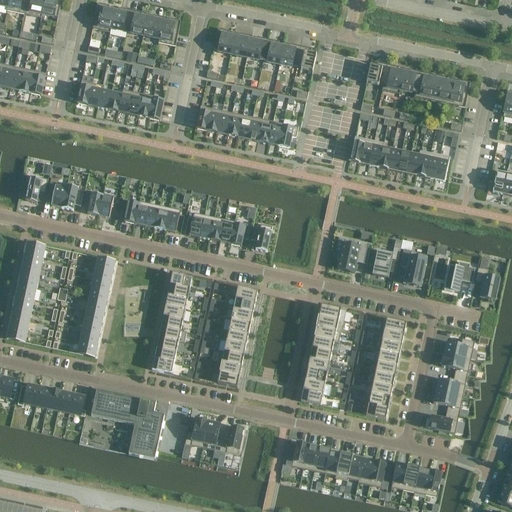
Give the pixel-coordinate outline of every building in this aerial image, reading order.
[(0,0),(0,6),(7,8),(8,0),(0,0)] [(8,0),(7,8),(6,12),(23,16),(26,0),(8,0)] [(26,0),(23,16),(41,20),(42,16),(44,0),(26,0)] [(44,0),(42,16),(57,19),(61,0),(44,0)] [(98,5),(92,31),(109,34),(114,13),(108,11),(109,7),(98,5)] [(114,13),(109,34),(110,34),(111,30),(126,34),(131,12),(120,10),(119,14),(114,13)] [(131,12),(126,34),(143,37),(146,20),(141,18),(142,14),(131,12)] [(146,20),(143,37),(158,40),(163,23),(164,19),(153,16),(152,21),(146,20)] [(163,23),(158,40),(158,41),(157,44),(175,48),(181,22),(169,20),(168,24),(163,23)] [(218,30),(213,50),(219,51),(218,53),(231,56),(234,38),(228,37),(229,33),(218,30)] [(234,38),(231,56),(247,59),(251,42),(252,37),(240,35),(239,39),(234,38)] [(42,38),(40,44),(51,46),(53,40),(42,38)] [(251,42),(247,59),(263,63),(269,41),(257,38),(256,43),(251,42)] [(269,41),(263,63),(280,66),(284,49),(277,47),(278,43),(269,41)] [(284,49),(280,66),(291,69),(291,67),(297,68),(302,48),(289,45),(288,50),(284,49)] [(39,54),(50,56),(51,50),(41,47),(39,54)] [(88,48),(87,54),(98,56),(99,50),(88,48)] [(302,48),(297,68),(301,69),(300,71),(312,73),(316,56),(310,54),(311,50),(302,48)] [(127,53),(125,62),(136,65),(138,58),(138,55),(127,53)] [(161,64),(159,69),(170,72),(171,66),(161,64)] [(464,110),(470,84),(458,81),(457,86),(446,83),(447,79),(436,77),(435,81),(430,80),(431,76),(409,71),(408,75),(397,73),(398,69),(377,64),(376,68),(370,67),(366,85),(378,87),(378,85),(383,86),(381,92),(399,96),(400,92),(415,95),(414,99),(464,110)] [(0,84),(0,88),(9,91),(14,69),(4,67),(0,84)] [(9,91),(20,93),(24,71),(14,69),(9,91)] [(20,93),(30,95),(35,73),(24,71),(20,93)] [(45,76),(35,73),(30,95),(41,98),(45,76)] [(207,73),(206,79),(217,81),(218,75),(207,73)] [(240,86),(257,90),(258,83),(251,81),(251,82),(242,80),(240,86)] [(76,105),(87,107),(92,85),(81,83),(76,105)] [(101,87),(92,85),(87,107),(97,110),(102,87),(101,87)] [(111,94),(101,92),(102,87),(97,110),(107,112),(111,94)] [(122,91),(121,96),(111,94),(107,112),(118,114),(122,91)] [(128,116),(133,94),(122,91),(118,114),(128,116)] [(511,92),(508,92),(503,114),(502,119),(511,120),(511,92)] [(143,96),(133,94),(128,116),(138,118),(143,96)] [(148,120),(153,98),(143,96),(138,118),(148,120)] [(159,123),(164,103),(153,100),(153,98),(148,120),(159,123)] [(195,130),(206,133),(211,110),(200,108),(195,130)] [(221,112),(211,110),(206,133),(216,135),(221,112)] [(227,137),(232,115),(221,112),(216,135),(227,137)] [(242,117),(232,115),(227,137),(237,139),(242,117)] [(413,115),(412,122),(423,125),(424,118),(413,115)] [(247,141),(252,119),(242,117),(237,139),(247,141)] [(368,123),(367,129),(371,130),(371,128),(375,129),(377,119),(373,118),(372,124),(368,123)] [(262,121),(252,119),(247,141),(258,144),(262,121)] [(268,146),(273,123),(262,121),(258,144),(268,146)] [(283,125),(273,123),(268,146),(278,148),(283,125)] [(289,150),(291,138),(296,139),(298,129),(283,125),(278,148),(289,150)] [(451,125),(450,131),(461,133),(462,127),(451,125)] [(349,163),(359,165),(364,140),(354,138),(349,163)] [(374,142),(364,140),(359,165),(368,167),(374,142)] [(382,144),(374,142),(368,167),(378,169),(383,144),(382,144)] [(383,149),(384,145),(383,144),(378,169),(387,171),(392,151),(383,149)] [(498,146),(497,150),(507,152),(506,155),(510,156),(511,149),(498,146)] [(397,173),(401,153),(392,151),(387,171),(397,173)] [(420,152),(419,157),(410,155),(406,175),(415,177),(421,152),(420,152)] [(430,154),(421,152),(415,177),(425,179),(430,154)] [(410,155),(401,153),(397,173),(406,175),(410,155)] [(439,156),(430,154),(425,179),(434,181),(439,156)] [(444,183),(449,159),(439,156),(434,181),(444,183)] [(492,194),(502,196),(507,171),(506,175),(496,173),(492,194)] [(511,191),(511,171),(507,171),(502,196),(511,198),(511,191)] [(21,192),(19,199),(25,200),(25,202),(36,205),(37,203),(43,204),(48,181),(30,177),(27,193),(21,192)] [(49,184),(46,198),(52,199),(51,208),(62,210),(66,188),(49,184)] [(66,188),(62,210),(73,212),(74,206),(80,208),(82,196),(77,195),(78,188),(66,185),(66,188)] [(85,194),(83,206),(89,207),(87,216),(98,218),(103,195),(92,193),(91,195),(85,194)] [(103,195),(98,218),(109,220),(111,212),(117,213),(119,201),(113,200),(114,198),(103,195)] [(122,202),(119,213),(125,215),(123,223),(134,226),(139,205),(138,205),(122,202)] [(139,205),(134,226),(144,228),(149,205),(139,203),(138,205),(139,205)] [(149,205),(144,228),(154,230),(159,207),(149,205)] [(159,207),(154,230),(165,232),(169,214),(170,210),(159,207)] [(169,214),(165,232),(175,234),(180,235),(181,231),(176,230),(177,225),(178,221),(179,216),(180,212),(170,210),(169,214)] [(185,232),(184,236),(189,237),(199,239),(203,221),(204,217),(193,215),(192,219),(191,224),(191,228),(190,233),(185,232)] [(203,221),(199,239),(209,241),(214,219),(204,217),(203,221)] [(214,219),(209,241),(220,244),(224,221),(214,219)] [(224,221),(220,244),(229,246),(234,223),(224,221)] [(234,223),(229,246),(241,248),(242,240),(248,241),(251,229),(245,228),(245,226),(234,223)] [(253,230),(251,241),(257,243),(255,251),(266,254),(272,229),(260,226),(259,231),(253,230)] [(362,233),(360,241),(364,242),(364,241),(371,242),(372,235),(362,233)] [(338,239),(335,253),(338,253),(336,261),(339,262),(337,271),(354,274),(356,261),(363,263),(367,245),(353,242),(338,239)] [(27,245),(25,255),(43,259),(45,248),(27,245)] [(377,252),(372,276),(388,280),(392,261),(397,262),(400,251),(393,249),(392,255),(377,252)] [(403,251),(400,267),(407,269),(404,285),(419,289),(425,261),(410,258),(411,253),(403,251)] [(25,255),(23,266),(40,270),(43,259),(25,255)] [(97,260),(95,271),(113,275),(115,263),(97,260)] [(444,287),(443,292),(453,294),(453,293),(458,294),(458,295),(461,283),(471,285),(474,270),(469,269),(469,266),(458,264),(457,269),(449,267),(444,287)] [(23,266),(20,277),(38,280),(40,270),(23,266)] [(477,270),(475,283),(481,284),(478,300),(495,303),(499,280),(485,278),(486,272),(478,270),(477,270)] [(95,271),(93,281),(111,285),(113,275),(95,271)] [(172,276),(170,286),(190,291),(192,280),(182,278),(179,277),(172,276)] [(20,277),(18,287),(36,291),(38,280),(20,277)] [(93,281),(90,292),(108,296),(111,285),(93,281)] [(168,296),(168,297),(188,301),(188,300),(190,291),(170,286),(168,296)] [(18,287),(16,298),(34,302),(36,291),(18,287)] [(237,290),(235,300),(255,305),(257,294),(254,293),(251,293),(237,290)] [(90,292),(88,303),(106,306),(108,296),(90,292)] [(168,297),(165,308),(185,312),(188,301),(168,297)] [(16,298),(13,309),(31,313),(34,302),(16,298)] [(235,300),(232,311),(252,315),(255,305),(235,300)] [(88,303),(86,313),(104,317),(106,306),(88,303)] [(321,307),(318,318),(338,322),(341,312),(333,310),(330,309),(321,307)] [(165,308),(163,318),(183,323),(185,312),(165,308)] [(13,309),(11,319),(29,323),(31,313),(13,309)] [(232,311),(230,321),(250,326),(252,315),(232,311)] [(86,313),(84,324),(102,327),(104,317),(86,313)] [(163,320),(161,329),(167,331),(181,334),(183,325),(183,323),(163,318),(163,320)] [(318,318),(316,329),(336,333),(338,322),(318,318)] [(11,319),(9,330),(27,334),(29,323),(11,319)] [(381,320),(379,331),(384,332),(404,336),(406,326),(397,324),(394,323),(381,320)] [(230,321),(228,332),(248,336),(250,326),(230,321)] [(84,324),(81,334),(99,338),(102,327),(84,324)] [(161,329),(159,340),(165,341),(178,344),(184,345),(186,335),(181,334),(167,331),(161,329)] [(316,329),(314,339),(334,344),(338,345),(340,334),(336,333),(316,329)] [(9,330),(7,341),(25,344),(27,334),(9,330)] [(228,332),(226,342),(246,347),(248,336),(228,332)] [(384,332),(382,343),(402,347),(404,336),(384,332)] [(81,334),(79,345),(97,349),(99,338),(81,334)] [(314,339),(311,350),(331,354),(334,344),(314,339)] [(159,340),(156,350),(176,354),(178,344),(165,341),(159,340)] [(446,344),(443,356),(470,362),(474,343),(461,340),(460,347),(446,344)] [(226,342),(223,353),(243,357),(246,347),(226,342)] [(382,343),(379,353),(399,358),(402,347),(382,343)] [(79,345),(77,355),(95,359),(97,349),(79,345)] [(156,351),(154,361),(174,365),(176,355),(176,354),(156,350),(156,351)] [(311,350),(309,360),(329,364),(331,354),(311,350)] [(219,352),(217,363),(221,364),(241,369),(243,358),(243,357),(223,353),(219,352)] [(375,352),(373,363),(377,364),(397,368),(399,358),(379,353),(375,352)] [(443,356),(441,368),(455,371),(467,373),(470,362),(443,356)] [(309,360),(307,371),(327,376),(329,364),(309,360)] [(154,362),(152,372),(155,373),(158,373),(172,376),(174,366),(174,365),(154,361),(154,362)] [(221,364),(219,375),(239,379),(241,369),(221,364)] [(377,364),(375,374),(395,379),(397,368),(377,364)] [(307,371),(305,381),(325,386),(327,376),(307,371)] [(438,381),(435,393),(462,399),(467,373),(455,371),(452,384),(438,381)] [(375,374),(373,385),(393,389),(395,379),(375,374)] [(219,375),(216,386),(226,388),(228,388),(236,390),(239,379),(219,375)] [(2,379),(0,388),(0,398),(10,401),(11,395),(14,381),(2,379)] [(305,381),(303,392),(322,397),(325,386),(305,381)] [(373,385),(370,395),(390,400),(393,389),(373,385)] [(24,403),(23,405),(35,408),(39,388),(29,386),(28,386),(25,398),(24,400),(24,403)] [(39,388),(35,408),(46,410),(51,391),(39,388)] [(51,391),(46,410),(57,413),(62,393),(51,391)] [(96,391),(91,417),(135,427),(128,456),(154,462),(164,416),(153,414),(156,404),(150,403),(96,391)] [(303,392),(300,403),(309,405),(312,406),(320,408),(322,397),(303,392)] [(62,393),(57,413),(69,415),(73,395),(62,393)] [(435,393),(433,405),(447,408),(460,411),(462,399),(435,393)] [(73,395),(69,415),(81,417),(82,412),(85,398),(73,395)] [(370,395),(368,406),(388,410),(390,400),(370,395)] [(368,406),(366,417),(375,419),(377,420),(386,422),(388,410),(368,406)] [(430,417),(428,430),(454,436),(460,411),(447,408),(445,420),(430,417)] [(187,434),(185,446),(190,447),(202,450),(203,445),(208,423),(196,420),(193,435),(187,434)] [(81,433),(87,435),(89,423),(84,422),(81,433)] [(203,445),(202,450),(214,452),(220,454),(222,442),(216,441),(220,425),(208,423),(203,445)] [(222,442),(220,454),(225,455),(238,458),(239,453),(244,431),(231,428),(227,443),(222,442)] [(292,465),(291,468),(302,471),(303,470),(307,446),(296,444),(296,446),(295,450),(294,456),(293,458),(292,461),(292,464),(292,465)] [(307,446),(303,470),(313,472),(318,448),(307,446)] [(318,448),(313,472),(324,475),(329,451),(318,448)] [(329,451),(324,475),(335,477),(336,477),(338,466),(341,453),(330,451),(329,451)] [(336,477),(335,480),(346,483),(347,480),(352,456),(341,453),(338,466),(336,477)] [(352,456),(347,480),(358,482),(364,458),(352,456)] [(359,482),(358,485),(369,487),(375,461),(364,458),(358,482),(359,482)] [(375,461),(369,487),(380,490),(381,486),(382,483),(383,479),(384,475),(384,471),(385,468),(386,463),(375,461)] [(396,464),(391,490),(402,492),(403,487),(408,467),(397,464),(396,464)] [(402,492),(413,495),(414,490),(419,469),(408,467),(403,487),(402,492)] [(414,490),(413,495),(425,497),(426,492),(430,472),(419,469),(414,490)] [(426,492),(425,497),(436,499),(437,495),(441,474),(430,472),(426,492)] [(511,496),(511,485),(505,483),(501,493),(511,496)] [(511,509),(511,496),(501,493),(497,504),(511,509)]
